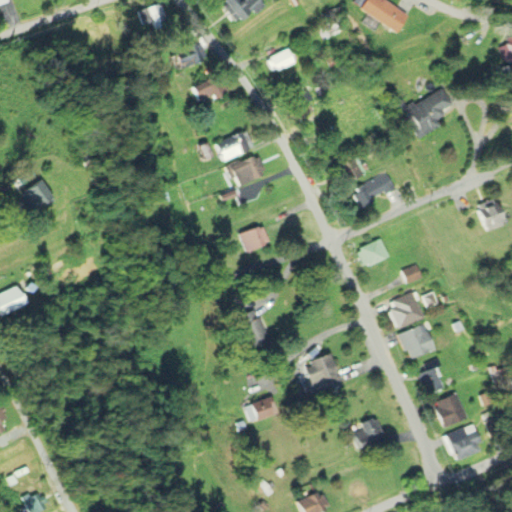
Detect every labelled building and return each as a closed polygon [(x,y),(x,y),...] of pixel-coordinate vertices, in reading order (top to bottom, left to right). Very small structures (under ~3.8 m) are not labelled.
[(262,2),(260,0),(241,0),(240,1),(238,0),(220,0),(220,1),(238,22),(262,2)] [(361,0),(357,6),(391,31),(404,14),(384,0),(361,0)] [(168,26),(159,2),(145,7),(154,31),(168,26)] [(202,59),(199,43),(172,48),(175,64),(202,59)] [(270,72),(295,61),(288,47),(264,58),(270,72)] [(224,91),(218,77),(190,89),(197,104),(224,91)] [(411,138),(436,126),(432,118),(442,113),(440,108),(449,104),(441,88),(404,106),(400,99),(394,102),(411,138)] [(312,110),(301,89),(288,95),(299,117),(312,110)] [(250,142),(239,129),(214,148),(224,162),(250,142)] [(263,172),(254,153),(224,167),(233,186),(263,172)] [(342,183),(362,174),(355,155),(334,164),(342,183)] [(351,187),(358,204),(393,189),(386,172),(351,187)] [(29,212),(48,199),(34,178),(15,191),(29,212)] [(481,229),(500,225),(495,200),(476,204),(481,229)] [(242,250),(266,243),(260,225),(237,232),(242,250)] [(387,255),(378,238),(354,250),(363,267),(387,255)] [(405,282),(420,277),(416,265),(401,269),(405,282)] [(0,313),(19,304),(14,293),(5,298),(1,291),(0,291),(0,313)] [(422,316),(411,291),(386,303),(397,328),(422,316)] [(234,316),(247,351),(266,344),(253,309),(234,316)] [(432,330),(429,321),(396,333),(406,359),(433,349),(426,332),(432,330)] [(311,392),(338,385),(329,354),(303,361),(311,392)] [(442,386),(430,361),(423,364),(425,369),(415,374),(425,394),(442,386)] [(431,402),(441,427),(464,417),(454,392),(431,402)] [(245,421),(273,416),(269,398),(242,403),(245,421)] [(356,449),(383,436),(375,416),(359,424),(361,428),(350,434),(356,449)] [(443,434),(454,460),(481,449),(470,423),(443,434)] [(296,501),(301,511),(318,511),(327,508),(318,490),(296,501)] [(21,511),(41,511),(40,494),(21,495),(21,511)]
